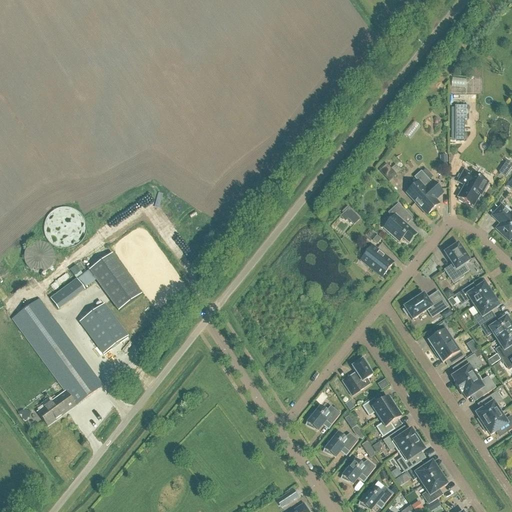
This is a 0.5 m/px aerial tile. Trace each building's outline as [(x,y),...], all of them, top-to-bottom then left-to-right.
[(452,109),(452,139),(455,139),(455,135),(463,135),(463,121),(468,121),(468,108),(455,108),(455,109),(452,109)] [(499,175),(506,180),(511,171),(511,165),(508,163),(499,175)] [(389,183),(397,177),(387,166),(380,173),(389,183)] [(481,198),(489,184),(471,174),(471,175),(464,171),(457,184),(464,188),(457,199),(459,200),(458,202),(464,206),(465,204),(473,209),(480,197),(481,198)] [(431,184),(421,173),(414,179),(418,184),(406,195),(427,217),(439,206),(435,202),(443,195),(432,183),(431,184)] [(409,244),(417,235),(403,223),(408,217),(398,206),(388,215),(392,219),(383,230),(399,244),(403,239),(409,244)] [(59,249),(66,250),(72,249),(78,245),(83,241),(86,235),(87,228),(86,222),(83,216),(79,212),(73,209),(67,207),(61,208),(55,210),(50,214),(46,220),(44,227),(45,234),(48,240),(52,245),(59,249)] [(511,212),(510,215),(501,207),(491,218),(500,226),(496,231),(509,243),(511,241),(511,212)] [(343,216),(340,218),(341,218),(345,223),(348,220),(354,226),(359,221),(349,210),(343,216)] [(159,227),(151,216),(146,220),(160,240),(172,231),(166,222),(159,227)] [(25,257),(24,259),(25,262),(25,264),(26,266),(27,268),(28,269),(30,271),(32,272),(33,273),(36,274),(38,275),(40,275),(42,275),(44,274),(46,273),(48,272),(50,271),(52,269),(53,268),(54,266),(55,264),(55,262),(55,259),(55,257),(55,255),(54,253),(53,251),(52,249),(50,248),(48,246),(46,245),(44,245),(42,244),(40,244),(38,244),(36,245),(33,245),(32,246),(30,248),(28,249),(27,251),(26,253),(25,255),(25,257)] [(459,248),(458,246),(445,255),(452,266),(444,272),(453,285),(463,278),(462,277),(469,273),(464,266),(469,263),(463,254),(464,253),(461,247),(459,248)] [(382,278),(393,265),(372,248),(361,261),(382,278)] [(142,296),(112,255),(89,272),(118,313),(142,296)] [(78,279),(51,299),(58,309),(85,289),(78,279)] [(469,301),(474,308),(492,297),(484,285),(474,292),(471,287),(455,297),(462,306),(469,301)] [(449,291),(444,294),(448,300),(453,296),(449,291)] [(448,309),(438,294),(427,301),(424,296),(404,309),(405,310),(403,312),(406,317),(409,316),(412,322),(427,312),(432,319),(448,309)] [(480,328),(493,320),(489,315),(499,308),(492,297),(474,308),(479,315),(474,318),(480,328)] [(47,428),(101,388),(38,301),(11,321),(65,393),(37,414),(47,428)] [(105,307),(81,325),(88,334),(103,356),(128,338),(112,317),(105,307)] [(449,311),(442,316),(445,320),(452,315),(449,311)] [(496,341),(511,331),(511,327),(506,319),(496,325),(493,320),(480,328),(487,338),(492,334),(496,341)] [(434,355),(452,343),(445,332),(447,331),(443,325),(430,334),(433,340),(428,343),(431,348),(430,349),(434,355)] [(502,361),(511,355),(511,348),(511,347),(511,331),(496,341),(501,348),(496,352),(502,361)] [(452,343),(434,355),(438,360),(439,360),(442,365),(448,361),(451,367),(465,358),(461,352),(459,353),(452,343)] [(500,361),(496,355),(488,361),(491,367),(500,361)] [(511,355),(502,361),(509,371),(511,369),(511,355)] [(458,391),(476,379),(472,374),(481,368),(474,357),(461,365),(465,371),(452,379),(456,385),(455,386),(458,391)] [(370,386),(366,381),(372,377),(367,369),(369,368),(363,359),(356,364),(357,365),(352,369),(356,375),(343,384),(352,398),(359,393),(370,386)] [(495,373),(501,370),(497,365),(492,368),(495,373)] [(476,379),(458,391),(461,396),(462,395),(466,401),(479,392),(483,398),(495,390),(488,378),(479,384),(476,379)] [(481,427),(500,415),(496,408),(502,404),(495,395),(486,401),(490,406),(476,415),(479,420),(477,421),(481,427)] [(378,419),(394,409),(393,407),(394,406),(390,401),(389,401),(388,399),(377,406),(374,401),(363,408),(369,417),(375,414),(378,419)] [(349,401),(344,405),(349,412),(354,408),(349,401)] [(340,416),(330,408),(326,414),(320,409),(313,419),(311,418),(307,427),(314,430),(317,433),(325,423),(331,427),(340,416)] [(394,409),(378,419),(382,425),(377,429),(383,438),(394,431),(390,426),(401,419),(399,417),(400,416),(397,410),(396,411),(394,409)] [(500,415),(481,427),(485,434),(487,433),(490,437),(504,428),(508,433),(511,430),(511,419),(511,418),(505,422),(500,415)] [(357,427),(352,430),(356,436),(362,441),(364,438),(357,427)] [(398,454),(419,440),(415,435),(414,436),(411,432),(400,439),(396,434),(384,443),(390,452),(394,449),(398,454)] [(358,442),(349,436),(343,440),(338,436),(330,446),(328,445),(325,454),(331,457),(335,459),(343,449),(349,454),(358,442)] [(406,473),(418,466),(413,459),(424,452),(421,448),(423,446),(419,440),(398,454),(402,460),(397,463),(404,474),(406,473)] [(381,451),(381,448),(378,444),(373,448),(377,454),(381,451)] [(375,469),(367,462),(361,467),(356,463),(348,472),(346,471),(342,480),(349,483),(352,486),(361,476),(366,480),(375,469)] [(422,486),(440,475),(432,464),(422,470),(419,465),(418,466),(406,473),(413,483),(418,479),(422,486)] [(440,475),(422,486),(427,493),(422,497),(428,506),(441,498),(437,493),(447,486),(440,475)] [(393,495),(385,489),(378,493),(373,489),(365,499),(364,498),(360,507),(367,510),(369,511),(370,511),(378,502),(384,507),(393,495)] [(293,492),(281,500),(285,507),(298,498),(293,492)] [(437,502),(426,508),(428,511),(432,511),(441,507),(437,502)] [(414,511),(419,511),(424,510),(419,503),(412,507),(414,511)]
